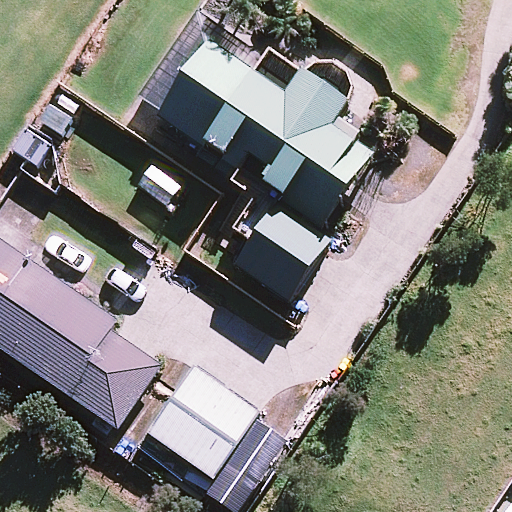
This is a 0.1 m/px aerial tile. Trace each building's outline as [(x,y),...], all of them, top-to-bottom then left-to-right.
[(251,75),(207,45),(155,121),(237,176),(246,162),(265,175),(257,187),(322,230),(372,157),(354,145),(350,149),(328,134),(345,110),(296,77),(280,100),(248,79),(251,75)] [(54,150),(27,131),(9,156),(36,175),(54,150)] [(232,270),(288,308),(330,244),(274,207),(232,270)] [(0,244),(0,352),(116,432),(160,368),(109,333),(115,324),(0,244)] [(147,434),(238,506),(290,439),(199,367),(147,434)]
